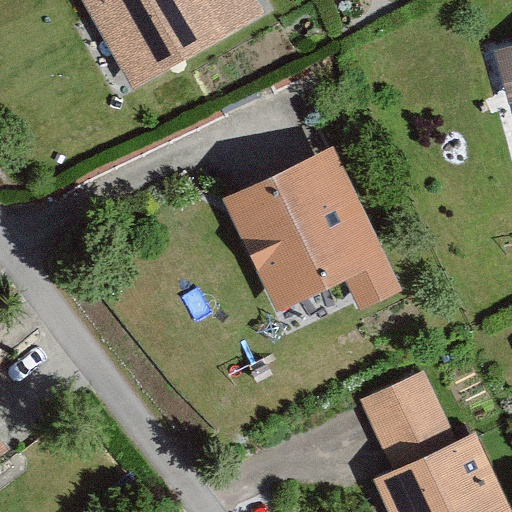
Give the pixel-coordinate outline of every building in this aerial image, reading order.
[(271,21),(259,0),(90,0),(142,92),(271,21)] [(511,52),(501,55),(511,103),(511,52)] [(415,297),(343,155),(236,209),(291,318),(356,286),(373,318),(415,297)] [(511,511),(511,496),(483,436),(459,447),(426,379),(365,408),(397,474),(382,481),(396,511),(511,511)] [(0,465),(15,453),(0,434),(0,465)]
